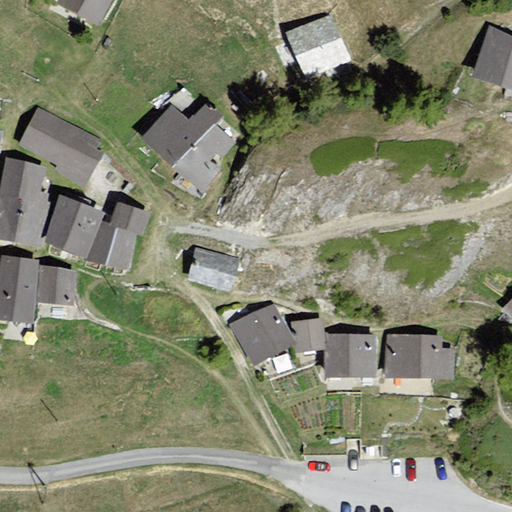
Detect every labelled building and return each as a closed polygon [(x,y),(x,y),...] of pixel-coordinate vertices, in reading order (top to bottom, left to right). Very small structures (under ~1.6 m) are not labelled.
[(48,0),(87,26),(104,0),(48,0)] [(333,14),(283,29),(301,76),(348,57),(333,14)] [(511,89),(511,33),(485,24),(464,72),(511,89)] [(169,103),(132,137),(196,190),(234,140),(210,125),(220,114),(203,100),(185,118),(169,103)] [(109,138),(41,106),(14,146),(85,185),(109,138)] [(36,200),(44,163),(10,155),(7,172),(1,170),(0,171),(0,237),(35,244),(49,202),(36,200)] [(100,210),(56,191),(37,240),(80,254),(100,210)] [(121,267),(144,210),(114,197),(89,253),(121,267)] [(235,255),(192,246),(181,278),(224,292),(235,255)] [(0,250),(0,318),(22,320),(34,260),(0,250)] [(36,262),(30,301),(68,305),(73,268),(36,262)] [(511,292),(500,305),(511,315),(511,292)] [(272,302),(231,325),(253,366),(294,343),(272,302)] [(325,349),(322,318),(292,321),(294,343),(295,352),(325,349)] [(453,333),(386,331),(381,375),(448,377),(453,333)] [(376,377),(376,334),(326,334),(326,377),(376,377)]
